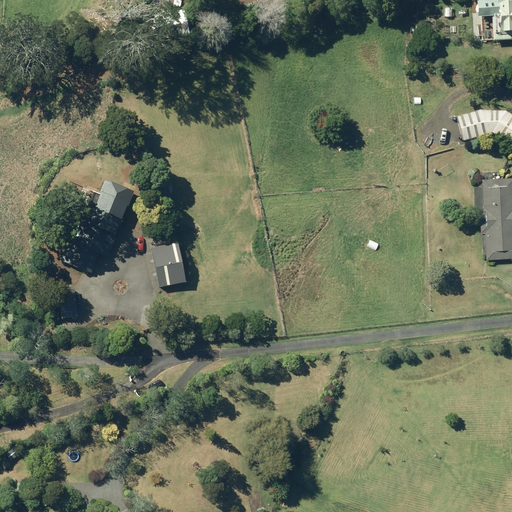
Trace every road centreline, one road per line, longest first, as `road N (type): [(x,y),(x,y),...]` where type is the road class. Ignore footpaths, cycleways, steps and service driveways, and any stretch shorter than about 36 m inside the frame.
road 1 (unknown): [(0,429),(116,397),(161,361),(122,270)]
road 2 (unknown): [(196,357),(118,475),(117,511)]
